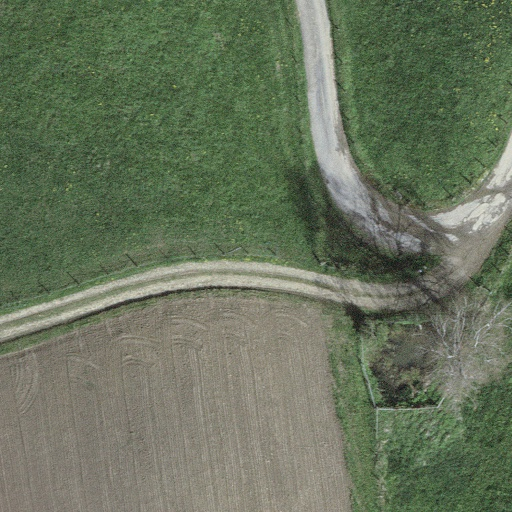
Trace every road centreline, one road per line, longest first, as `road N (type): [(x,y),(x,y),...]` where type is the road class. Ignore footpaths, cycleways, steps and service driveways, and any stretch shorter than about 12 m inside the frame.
road 1 (track): [(0,326),(155,279),(209,271),(412,288),(455,267),(464,238)]
road 2 (unclassified): [(316,0),(327,125),(340,168),(394,226),(427,241),(464,238),(511,160)]
